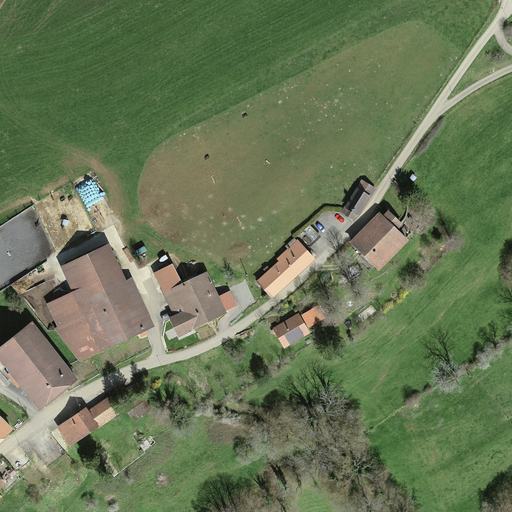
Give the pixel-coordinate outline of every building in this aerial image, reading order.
[(375,188),(361,180),(343,208),(357,217),(375,188)] [(379,211),(348,242),(378,271),(408,240),(379,211)] [(314,258),(296,239),(274,258),(278,262),(256,282),(271,298),(314,258)] [(112,243),(60,268),(71,291),(49,301),(79,365),(153,331),(112,243)] [(172,262),(153,271),(173,316),(168,318),(176,337),(226,314),(206,270),(181,282),(172,262)] [(298,312),(271,327),(283,348),(309,333),(298,312)] [(73,374),(30,323),(0,348),(0,360),(37,404),(73,374)] [(107,396),(87,409),(98,425),(99,427),(119,413),(107,396)] [(87,409),(85,406),(56,426),(69,445),(98,425),(87,409)]
